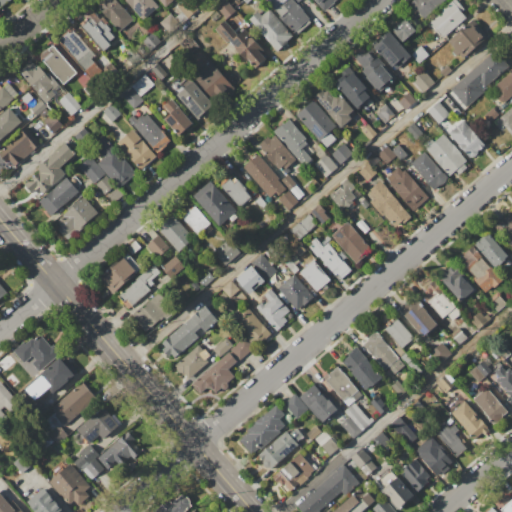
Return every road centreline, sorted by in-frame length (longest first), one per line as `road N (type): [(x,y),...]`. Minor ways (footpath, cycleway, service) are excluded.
road 1 (residential): [(117,511),(511,166)]
road 2 (residential): [(0,333),(381,0)]
road 3 (tertiary): [(0,217),(249,511)]
